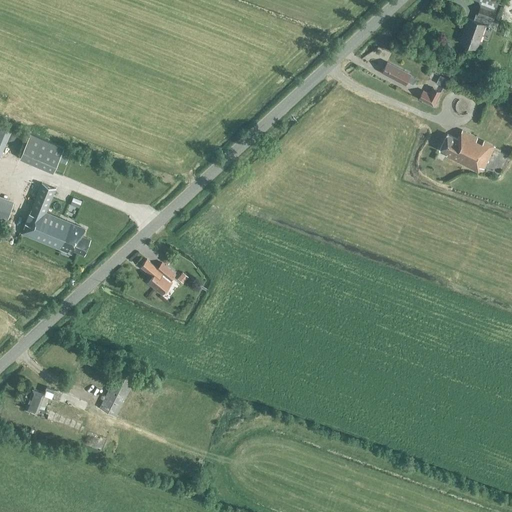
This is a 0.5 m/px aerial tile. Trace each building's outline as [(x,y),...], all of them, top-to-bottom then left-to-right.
[(492,0),(476,0),(478,1),(479,7),(495,12),(498,2),(492,0)] [(476,21),(468,18),(460,42),(475,48),(483,24),(487,26),(489,19),(492,20),(495,12),(479,7),(477,15),(476,21)] [(386,62),(381,72),(404,84),(406,80),(412,84),(415,78),(409,75),(409,74),(386,62)] [(439,84),(444,77),(438,73),(433,80),(439,84)] [(418,99),(433,107),(441,92),(432,87),(428,94),(422,90),(418,99)] [(0,126),(0,157),(11,131),(0,126)] [(457,139),(447,134),(439,150),(446,153),(445,156),(477,172),(479,167),(483,169),(494,146),(483,140),(481,144),(475,140),(477,137),(461,129),(457,139)] [(53,173),(64,148),(30,133),(20,159),(53,173)] [(84,255),(90,239),(81,236),(84,229),(45,213),(55,189),(42,183),(22,232),(72,253),(73,250),(84,255)] [(0,228),(3,229),(13,201),(0,195),(0,228)] [(73,198),(70,203),(79,207),(82,201),(73,198)] [(168,253),(163,260),(167,263),(172,256),(168,253)] [(161,263),(158,268),(147,259),(140,266),(152,276),(146,283),(161,295),(171,282),(170,281),(175,274),(161,263)] [(177,279),(182,283),(188,277),(182,272),(177,279)] [(86,364),(109,374),(113,365),(90,355),(86,364)] [(137,373),(120,364),(119,367),(116,365),(112,372),(116,374),(99,407),(115,415),(137,373)] [(43,393),(32,388),(24,408),(36,412),(43,394),(51,397),(54,390),(46,386),(43,393)]
